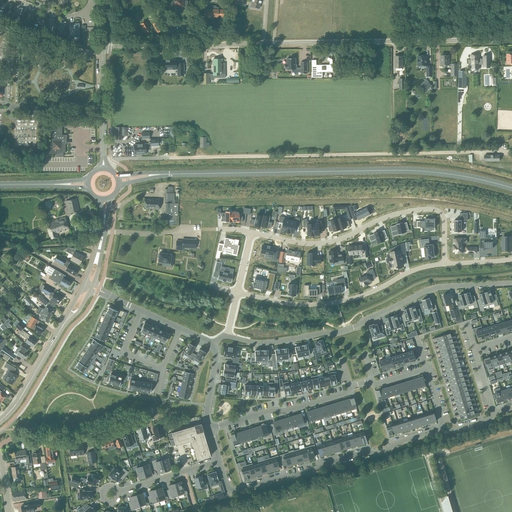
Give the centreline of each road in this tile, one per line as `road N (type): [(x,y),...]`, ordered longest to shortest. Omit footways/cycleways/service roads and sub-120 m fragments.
road 1 (unclassified): [(102,47),(511,39)]
road 2 (secondary): [(511,188),(401,169),(155,174)]
road 3 (residential): [(511,283),(429,289),(334,332),(255,342),(227,336)]
road 4 (residential): [(219,461),(229,492),(443,429)]
road 5 (residential): [(444,263),(443,219),(430,209),(319,243),(251,232)]
road 6 (residential): [(209,428),(425,369)]
road 7 (residential): [(237,292),(289,304),(337,303),(444,263)]
road 8 (residential): [(0,445),(88,434),(153,410)]
road 9 (unclassified): [(102,168),(102,47)]
